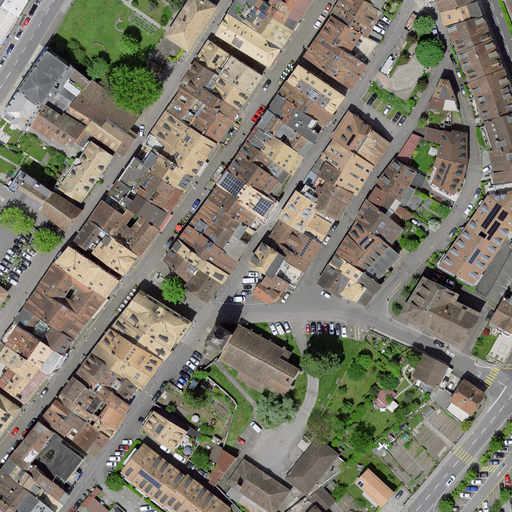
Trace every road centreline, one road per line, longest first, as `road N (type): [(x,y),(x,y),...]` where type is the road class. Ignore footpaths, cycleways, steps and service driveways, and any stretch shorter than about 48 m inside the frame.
road 1 (residential): [(367,318),(457,211),(474,173),(450,57)]
road 2 (residential): [(213,313),(350,100)]
road 3 (residential): [(207,33),(67,239)]
road 4 (residential): [(64,511),(213,313)]
road 5 (residential): [(276,78),(143,267)]
road 6 (residential): [(401,139),(292,309)]
road 7 (residential): [(131,283),(33,412)]
road 8 (residential): [(511,389),(367,318)]
road 9 (tertiary): [(422,504),(511,394)]
